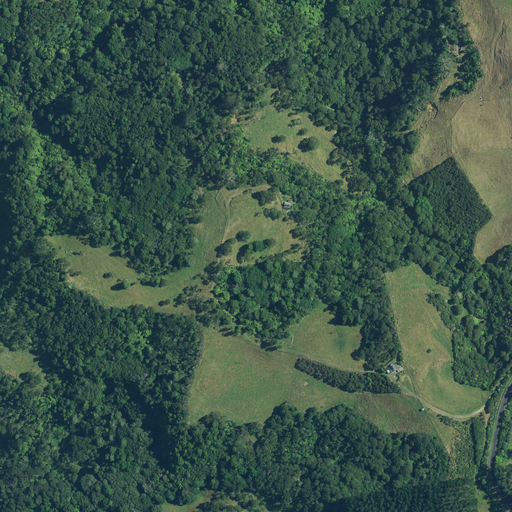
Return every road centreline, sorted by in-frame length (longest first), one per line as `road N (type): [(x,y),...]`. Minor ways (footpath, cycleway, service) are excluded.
road 1 (track): [(286,121),(281,128),(236,119),(192,137),(185,150),(230,200),(219,284),(238,336),(388,373),(457,416),(485,406),(511,366)]
road 2 (tertiary): [(511,503),(492,480),(511,385)]
